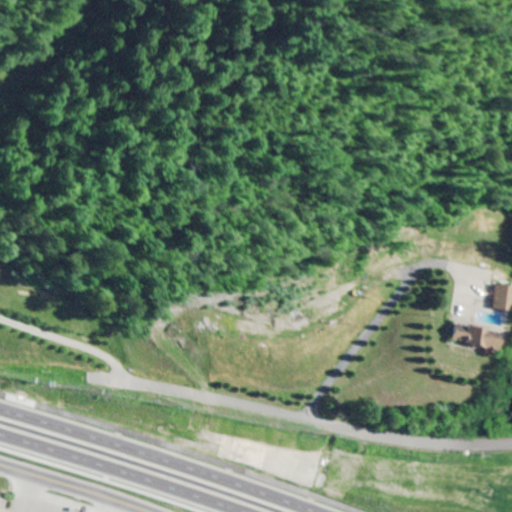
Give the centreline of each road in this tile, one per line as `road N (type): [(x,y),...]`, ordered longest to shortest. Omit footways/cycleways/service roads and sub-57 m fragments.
road 1 (residential): [(511,441),(389,437),(145,385),(3,371)]
road 2 (trunk): [(321,511),(0,409)]
road 3 (trunk): [(0,434),(237,511)]
road 4 (residential): [(0,467),(139,511)]
